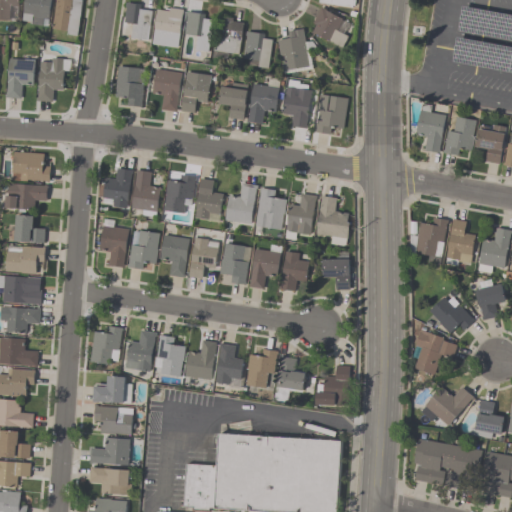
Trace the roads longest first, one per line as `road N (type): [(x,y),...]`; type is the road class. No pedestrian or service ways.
road 1 (residential): [(56,511),(84,134),(106,0)]
road 2 (residential): [(0,128),(158,140),(381,175)]
road 3 (secondary): [(381,175),(374,511)]
road 4 (residential): [(71,290),(316,327)]
road 5 (secondary): [(387,0),(381,175)]
road 6 (residential): [(381,175),(511,199)]
